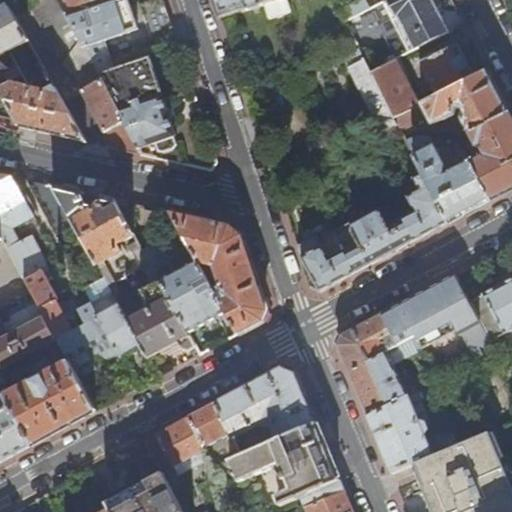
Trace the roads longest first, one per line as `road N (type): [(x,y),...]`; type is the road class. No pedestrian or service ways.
road 1 (residential): [(0,495),(305,332)]
road 2 (residential): [(257,207),(0,149)]
road 3 (residential): [(305,332),(511,222)]
road 4 (residential): [(257,207),(189,0)]
road 5 (residential): [(380,511),(305,332)]
road 6 (residential): [(305,332),(257,207)]
